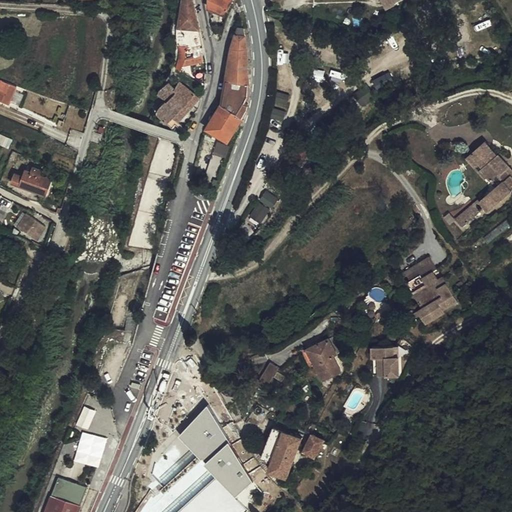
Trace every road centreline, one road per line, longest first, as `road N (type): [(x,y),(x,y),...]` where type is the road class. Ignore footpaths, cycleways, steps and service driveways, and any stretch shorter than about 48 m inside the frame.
road 1 (residential): [(198,275),(229,275),(258,261),(383,126),(464,93),(486,90),(511,100)]
road 2 (residential): [(195,143),(97,109),(55,248),(0,353)]
road 3 (tertiary): [(198,275),(260,97),(251,0)]
road 4 (residential): [(120,397),(180,219),(195,143)]
road 5 (tertiary): [(105,511),(198,275)]
road 6 (residential): [(195,143),(216,59),(202,0)]
